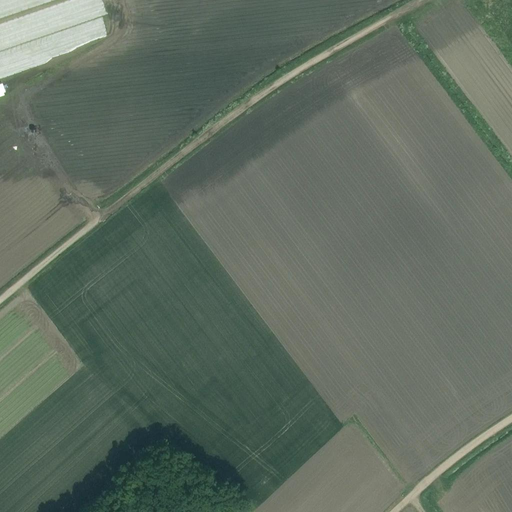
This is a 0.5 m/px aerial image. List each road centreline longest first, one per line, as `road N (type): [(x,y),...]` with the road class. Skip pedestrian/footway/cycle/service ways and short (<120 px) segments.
road 1 (track): [(0,301),(292,72),(423,0)]
road 2 (track): [(394,511),(511,416)]
